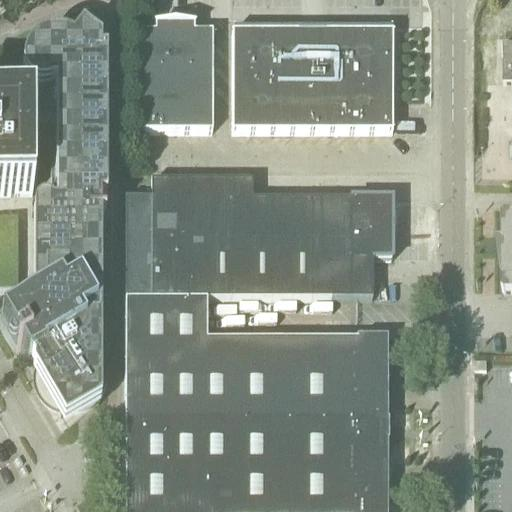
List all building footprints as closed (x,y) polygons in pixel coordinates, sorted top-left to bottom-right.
[(126,11),(124,4),(117,6),(119,13),(126,11)] [(84,29),(76,40),(71,46),(68,45),(65,44),(62,43),(59,42),(56,42),(53,41),(50,42),(46,42),(43,43),(40,45),(38,46),(35,48),(33,50),(30,52),(29,55),(27,58),(26,60),(25,64),(24,67),(23,70),(23,73),(24,76),(24,79),(25,82),(26,84),(27,86),(29,88),(31,90),(33,91),(35,92),(37,92),(40,93),(42,92),(44,92),(47,91),(49,90),(51,89),(55,89),(55,213),(50,213),(49,212),(48,211),(46,210),(45,209),(43,209),(41,209),(40,210),(38,210),(37,211),(36,212),(34,214),(34,215),(33,217),(33,218),(32,298),(35,301),(11,314),(7,307),(7,308),(9,313),(0,317),(0,322),(5,331),(6,331),(19,353),(15,355),(16,356),(19,354),(27,368),(30,366),(32,369),(32,374),(63,429),(99,408),(99,349),(101,349),(101,223),(103,223),(103,221),(99,221),(99,214),(99,210),(99,205),(101,205),(104,205),(104,59),(103,59),(101,59),(99,59),(99,48),(92,42),(95,37),(84,29)] [(136,137),(198,137),(211,137),(211,37),(154,37),(136,37),(136,137)] [(392,37),(231,37),(231,137),(391,137),(392,37)] [(511,47),(503,47),(503,87),(511,87),(511,47)] [(31,198),(31,109),(30,109),(0,108),(0,198),(8,198),(31,198)] [(391,204),(350,204),(350,205),(251,205),(251,186),(150,186),(150,204),(124,204),(124,305),(206,305),(371,305),(371,265),(391,265),(391,204)] [(511,216),(504,217),(502,220),(502,244),(504,246),(504,254),(501,257),(501,293),(505,296),(511,295),(511,216)] [(206,305),(124,305),(124,511),(386,511),(386,447),(387,447),(387,426),(386,426),(386,343),(356,343),(356,345),(206,345),(206,305)]
